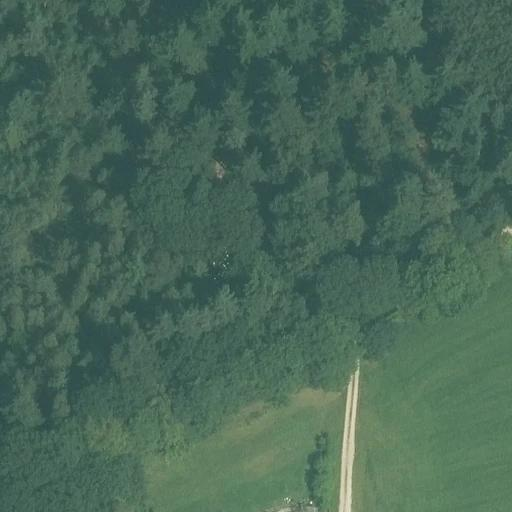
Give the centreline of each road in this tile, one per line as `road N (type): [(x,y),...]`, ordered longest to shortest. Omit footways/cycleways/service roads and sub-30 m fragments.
road 1 (track): [(0,484),(511,227)]
road 2 (unknown): [(348,329),(340,511)]
